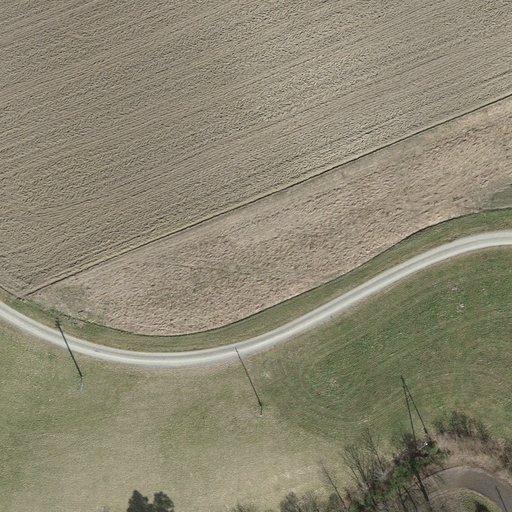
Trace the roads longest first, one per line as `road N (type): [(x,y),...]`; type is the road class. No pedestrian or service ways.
road 1 (track): [(511,238),(429,260),(267,344),(189,363),(114,357),(39,336),(0,314)]
road 2 (track): [(399,511),(460,483),(489,487),(508,511)]
